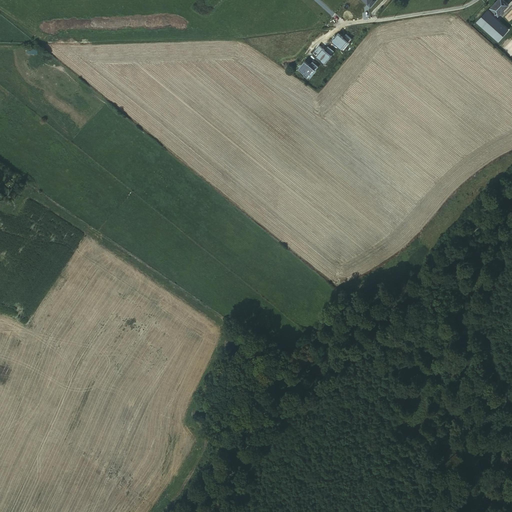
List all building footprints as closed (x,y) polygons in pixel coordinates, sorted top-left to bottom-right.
[(499,16),(510,5),(504,0),(499,0),(491,9),(499,16)] [(316,55),(317,53),(315,51),(324,39),(319,34),(307,49),(316,55)] [(323,51),(326,47),(333,38),(328,34),(324,39),(315,51),(317,53),(319,55),(323,51)] [(304,54),(302,53),(294,61),(296,63),(304,54)] [(294,61),(293,64),(301,70),(302,68),(296,63),(294,61)] [(293,64),(287,71),(298,79),(303,72),(301,70),(293,64)]
